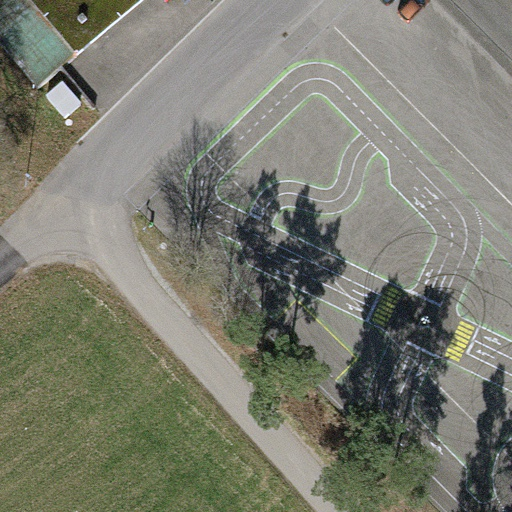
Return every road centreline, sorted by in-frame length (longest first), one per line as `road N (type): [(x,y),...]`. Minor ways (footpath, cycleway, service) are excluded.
road 1 (unclassified): [(356,511),(82,188)]
road 2 (unclassified): [(280,0),(82,188)]
